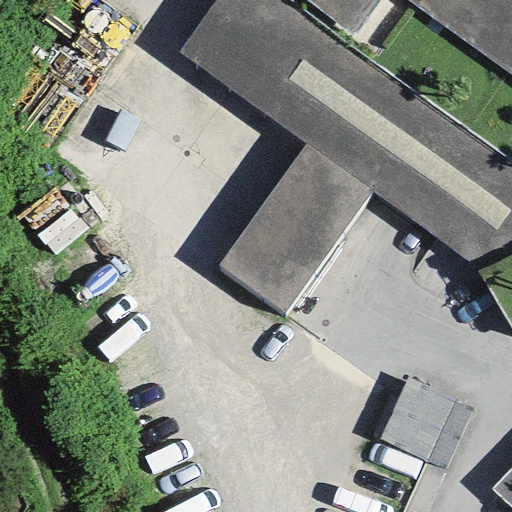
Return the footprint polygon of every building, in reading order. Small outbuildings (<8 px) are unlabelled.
[(511,166),(348,54),(271,0),(226,0),(177,67),(307,158),(372,204),(485,282),(511,266),(511,166)] [(511,0),(271,0),(348,54),(386,0),(389,0),(511,87),(511,0)] [(372,204),(307,158),(217,280),(284,325),(372,204)] [(472,406),(405,378),(379,438),(446,467),(472,406)] [(511,511),(511,475),(489,499),(503,511),(511,511)]
